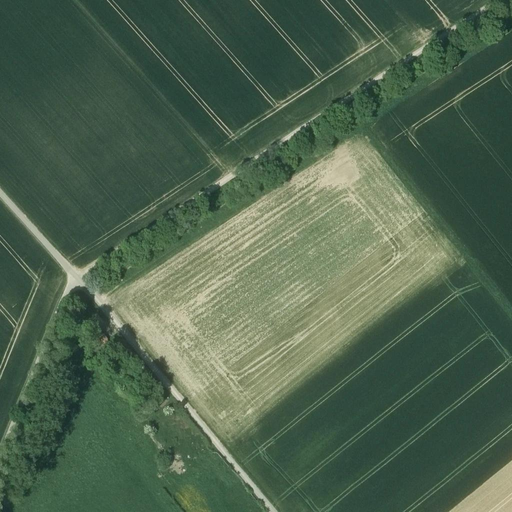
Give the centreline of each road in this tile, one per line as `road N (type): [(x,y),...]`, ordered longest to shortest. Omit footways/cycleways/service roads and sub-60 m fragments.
road 1 (track): [(270,511),(74,280),(499,0)]
road 2 (track): [(97,302),(358,126),(511,314)]
road 3 (track): [(0,197),(74,280),(0,452)]
road 4 (track): [(358,126),(511,27)]
